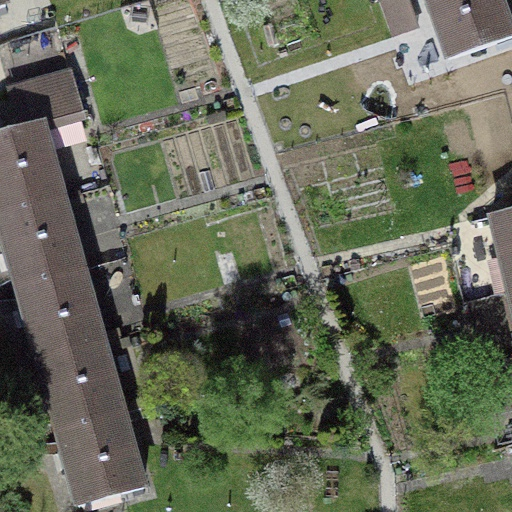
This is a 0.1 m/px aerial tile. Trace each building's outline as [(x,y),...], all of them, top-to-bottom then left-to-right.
[(510,38),(496,0),(431,0),(452,58),(510,38)] [(71,75),(9,92),(20,132),(43,126),(43,128),(83,117),(71,75)] [(43,128),(43,126),(20,132),(0,137),(0,211),(1,216),(59,200),(40,129),(43,128)] [(79,272),(59,200),(1,216),(21,288),(79,272)] [(511,215),(496,219),(511,287),(511,215)] [(99,344),(79,272),(21,288),(41,359),(99,344)] [(119,415),(99,344),(41,359),(61,431),(119,415)] [(139,489),(119,415),(61,431),(81,505),(139,489)]
